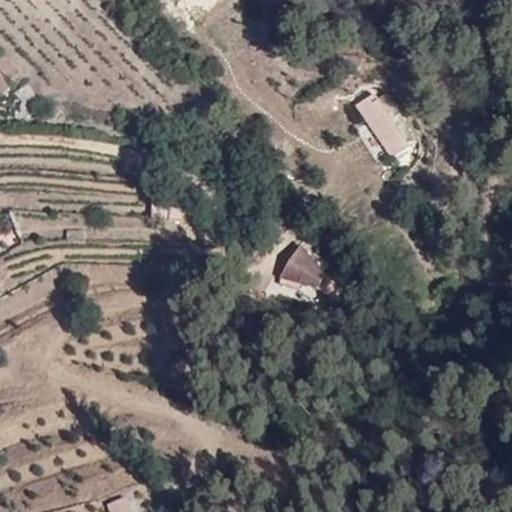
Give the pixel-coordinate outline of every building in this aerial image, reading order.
[(0,62),(0,100),(7,94),(4,90),(16,80),(0,62)] [(395,173),(358,121),(341,133),(377,185),(395,173)] [(200,203),(182,203),(183,222),(200,222),(200,203)] [(311,267),(296,248),(275,278),(304,299),(322,275),(311,267)] [(135,495),(107,502),(109,511),(137,511),(139,511),(135,495)]
